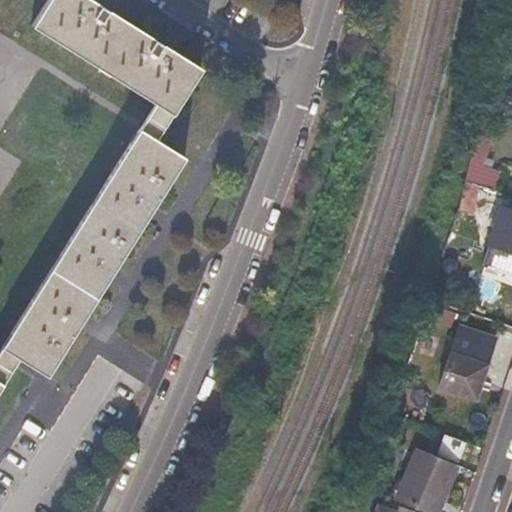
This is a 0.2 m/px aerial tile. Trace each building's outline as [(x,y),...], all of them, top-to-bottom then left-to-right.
[(43,0),(29,23),(158,106),(144,128),(140,133),(0,352),(0,389),(22,355),(49,373),(83,320),(185,159),(156,142),(159,137),(201,70),(91,0),(43,0)] [(510,61),(495,55),(491,69),(506,75),(510,61)] [(471,209),(479,182),(465,176),(458,204),(458,206),(471,209)] [(499,205),(505,191),(499,189),(479,182),(471,209),(495,217),(499,205)] [(511,209),(499,205),(495,217),(486,242),(511,252),(511,209)] [(472,394),(483,362),(447,350),(436,381),(472,394)] [(457,460),(464,440),(445,433),(438,452),(457,460)] [(444,491),(455,464),(417,447),(392,503),(418,511),(421,511),(434,511),(439,500),(444,491)] [(448,494),(444,491),(439,500),(445,502),(448,494)]
